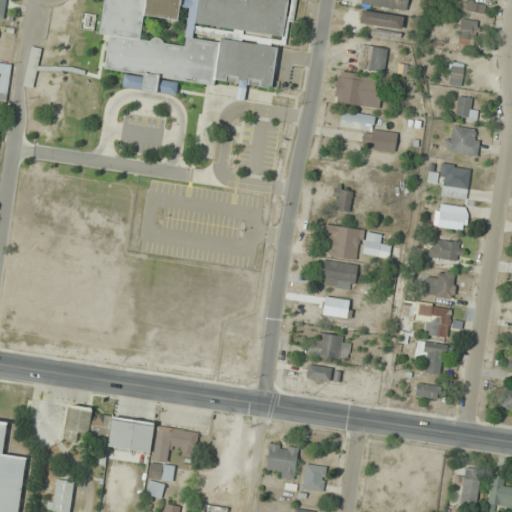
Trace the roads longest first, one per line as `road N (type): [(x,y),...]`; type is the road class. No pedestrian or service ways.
road 1 (secondary): [(0,363),(511,442)]
road 2 (residential): [(326,0),(264,404)]
road 3 (residential): [(511,74),(467,435)]
